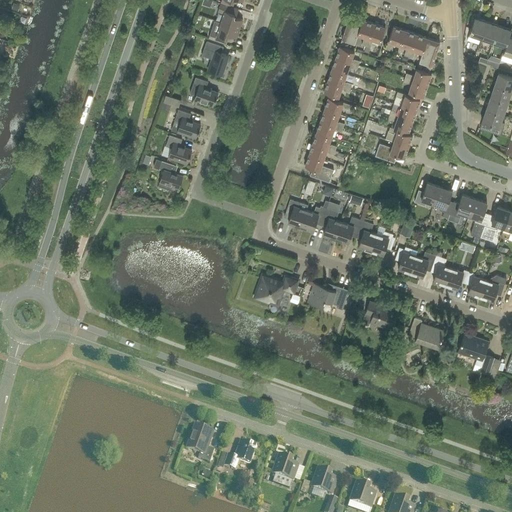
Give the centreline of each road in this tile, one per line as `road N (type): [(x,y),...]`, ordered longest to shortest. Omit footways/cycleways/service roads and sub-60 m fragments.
road 1 (secondary): [(44,297),(144,0)]
road 2 (secondary): [(123,0),(31,291)]
road 3 (residential): [(511,326),(258,236),(264,219)]
road 4 (residential): [(264,219),(198,191),(268,0)]
road 5 (secondary): [(47,332),(284,414)]
road 6 (secondary): [(288,401),(53,315)]
road 7 (secondary): [(284,414),(511,495)]
road 8 (secondary): [(511,481),(288,401)]
road 9 (residential): [(492,511),(278,435)]
road 10 (residential): [(335,8),(264,219)]
road 11 (residential): [(511,184),(509,190),(420,158),(441,98),(455,97)]
